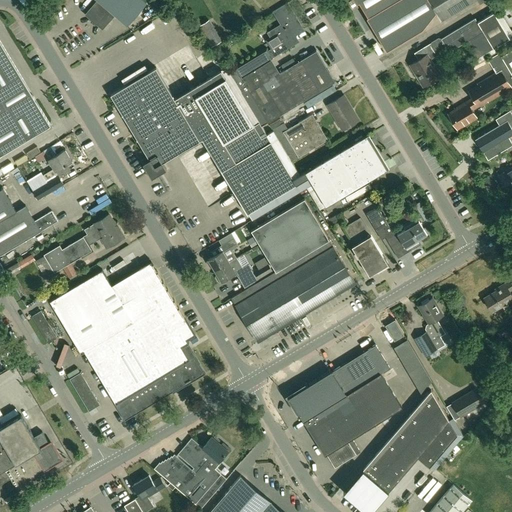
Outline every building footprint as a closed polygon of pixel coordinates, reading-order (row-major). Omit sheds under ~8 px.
[(127,25),(147,3),(143,0),(98,0),(99,0),(86,14),(103,29),(115,15),(127,25)] [(353,0),(356,3),(357,2),(367,17),(386,50),(422,29),(436,13),(441,21),(475,0),(353,0)] [(271,48),(267,51),(271,58),(275,56),(299,41),(296,35),(303,31),(297,21),(299,20),(288,2),(274,11),(282,24),(274,29),(273,27),(266,31),(270,37),(266,40),(271,48)] [(430,46),(433,51),(427,55),(430,59),(447,49),(449,52),(466,42),(476,59),(478,62),(511,42),(511,33),(499,11),(494,14),(494,13),(477,22),(475,18),(441,38),(438,38),(431,42),(430,46)] [(209,19),(196,27),(203,37),(205,35),(212,46),(222,40),(209,19)] [(0,155),(51,125),(0,39),(0,155)] [(498,53),(507,68),(511,75),(511,48),(501,55),(499,52),(498,53)] [(236,68),(229,72),(261,126),(268,122),(336,82),(317,50),(271,78),(263,65),(272,60),(271,58),(267,51),(266,50),(236,68)] [(430,59),(427,55),(427,54),(410,64),(417,75),(418,75),(425,86),(441,76),(440,75),(443,73),(444,69),(442,64),(437,63),(433,65),(430,59)] [(201,140),(200,139),(175,98),(157,67),(112,94),(151,159),(144,163),(153,178),(167,169),(164,162),(201,140)] [(487,101),(511,86),(511,75),(507,68),(502,71),(501,70),(478,84),(478,85),(469,91),(473,98),(461,105),(461,106),(448,114),(457,130),(476,118),(472,110),(487,101)] [(253,143),(261,138),(221,70),(175,98),(200,139),(201,140),(203,139),(222,170),(257,150),(253,143)] [(359,120),(344,95),(328,105),(343,130),(359,120)] [(511,135),(511,113),(510,110),(495,119),(499,125),(475,139),(481,150),(483,153),(484,152),(488,160),(511,144),(511,142),(509,137),(511,135)] [(299,122),(288,129),(284,122),(273,129),(273,130),(291,161),(298,157),(314,148),(328,140),(313,114),(299,122)] [(267,135),(261,138),(253,143),(257,150),(222,170),(248,213),(276,196),(279,202),(307,186),(312,183),(305,171),(300,175),(291,161),(273,130),(266,134),(267,135)] [(387,168),(367,134),(305,171),(312,183),(326,205),(387,168)] [(42,176),(46,182),(44,183),(39,175),(29,181),(35,191),(34,192),(38,199),(63,185),(59,178),(70,172),(66,165),(72,161),(65,150),(49,160),(54,169),(42,176)] [(511,168),(499,176),(508,191),(511,189),(511,168)] [(0,195),(0,217),(16,208),(6,192),(0,195)] [(303,255),(313,249),(329,239),(305,198),(278,214),(303,255)] [(422,200),(415,205),(424,220),(432,216),(422,200)] [(27,202),(0,218),(0,252),(58,219),(52,209),(35,218),(27,202)] [(389,235),(391,238),(394,236),(392,233),(393,233),(378,207),(366,214),(382,239),(389,235)] [(276,271),(280,268),(297,259),(303,255),(278,214),(251,230),(276,271)] [(49,251),(44,254),(44,255),(36,260),(44,274),(48,272),(49,274),(54,271),(55,272),(63,267),(69,277),(77,272),(71,262),(91,250),(87,244),(101,236),(107,247),(123,237),(109,215),(94,224),(84,230),(87,235),(83,237),(62,249),(60,245),(49,251)] [(398,234),(394,236),(391,238),(388,240),(398,258),(411,250),(408,246),(419,239),(427,235),(423,228),(419,221),(397,234),(398,234)] [(346,226),(343,228),(353,245),(352,246),(369,275),(388,263),(366,226),(351,235),(346,226)] [(219,240),(225,250),(237,243),(231,233),(219,240)] [(329,239),(313,249),(339,293),(356,283),(329,239)] [(297,259),(323,303),(339,293),(313,249),(303,255),(297,259)] [(213,266),(215,270),(237,258),(237,257),(235,258),(232,254),(227,257),(223,251),(208,260),(207,262),(210,267),(212,267),(213,266)] [(34,258),(32,253),(12,265),(15,270),(34,258)] [(258,269),(254,271),(258,279),(272,270),(265,257),(255,263),(258,269)] [(243,268),(237,258),(215,270),(218,274),(217,275),(216,277),(219,281),(221,282),(238,271),(241,276),(253,269),(250,264),(243,268)] [(297,259),(280,268),(307,312),(323,303),(297,259)] [(50,300),(68,330),(74,340),(81,352),(85,351),(133,322),(125,309),(165,285),(150,261),(111,285),(101,270),(50,300)] [(12,265),(10,267),(5,269),(8,274),(11,279),(15,276),(13,273),(16,271),(15,270),(12,265)] [(280,268),(276,271),(264,278),(291,322),(307,312),(280,268)] [(511,288),(511,275),(511,276),(511,277),(511,279),(495,289),(496,291),(484,298),(492,311),(511,298),(511,296),(508,290),(511,288)] [(264,278),(248,287),(274,332),(291,322),(264,278)] [(133,322),(85,351),(85,352),(116,403),(161,375),(171,391),(172,390),(178,387),(184,383),(185,385),(205,373),(190,349),(187,343),(188,343),(186,340),(195,334),(165,285),(125,309),(133,322)] [(274,332),(248,287),(232,297),(258,341),(274,332)] [(432,298),(418,306),(437,338),(445,333),(436,319),(442,315),(432,298)] [(41,310),(32,316),(48,343),(57,338),(41,310)] [(403,335),(394,320),(385,325),(394,340),(403,335)] [(414,339),(424,356),(436,349),(426,331),(414,339)] [(326,454),(352,438),(402,406),(380,372),(389,367),(375,344),(332,371),(331,369),(306,385),(289,395),(304,418),(304,419),(303,420),(325,455),(326,454)] [(81,371),(69,378),(89,411),(100,404),(81,371)] [(171,391),(161,375),(116,403),(115,403),(125,420),(133,415),(171,391)] [(476,388),(451,403),(459,416),(484,402),(476,388)] [(388,490),(418,456),(429,466),(457,434),(449,420),(449,419),(431,389),(363,468),(388,490)] [(48,467),(48,468),(63,459),(51,440),(48,442),(42,431),(34,437),(21,415),(1,426),(0,423),(0,495),(7,491),(2,483),(10,478),(15,487),(48,467)] [(175,454),(173,457),(214,492),(227,478),(221,473),(215,468),(221,462),(220,461),(225,454),(226,455),(231,449),(223,442),(221,445),(212,437),(203,447),(192,438),(178,454),(194,467),(192,469),(175,454)] [(360,451),(352,438),(326,454),(335,467),(360,451)] [(214,492),(173,457),(172,456),(170,458),(169,457),(166,460),(166,459),(164,461),(163,460),(160,463),(155,469),(163,476),(195,503),(201,508),(214,492)] [(284,511),(241,474),(208,511),(284,511)] [(143,511),(144,511),(154,506),(148,497),(165,486),(159,477),(153,481),(149,475),(134,484),(140,495),(135,498),(135,499),(143,511)] [(14,488),(10,482),(6,484),(9,491),(14,488)] [(453,483),(428,511),(461,511),(472,500),(453,483)] [(144,511),(143,511),(135,499),(124,506),(127,511),(93,511),(90,507),(82,511),(144,511)]
